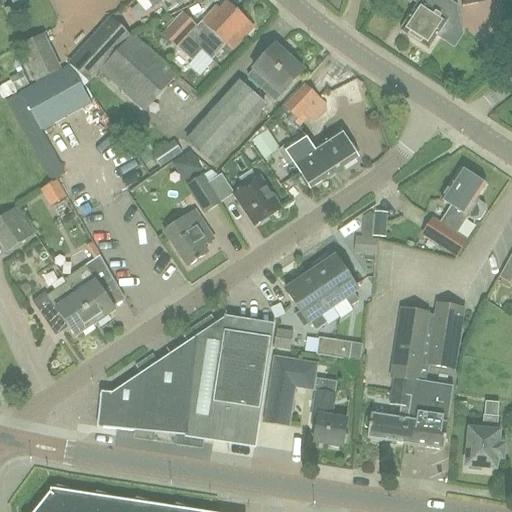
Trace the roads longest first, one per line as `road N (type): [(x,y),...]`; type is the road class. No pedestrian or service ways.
road 1 (residential): [(0,436),(376,178),(435,106)]
road 2 (tertiary): [(441,511),(0,438)]
road 3 (tertiary): [(435,106),(288,0)]
